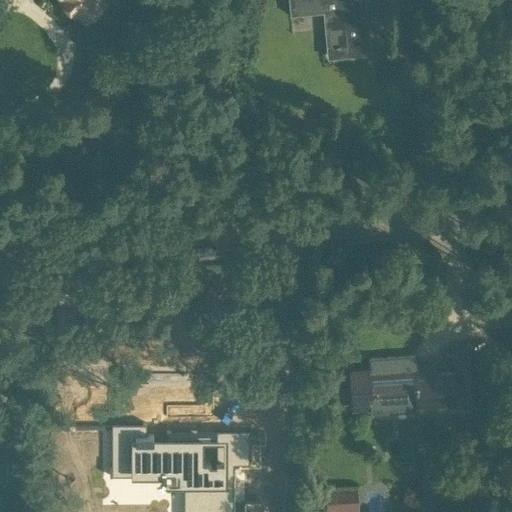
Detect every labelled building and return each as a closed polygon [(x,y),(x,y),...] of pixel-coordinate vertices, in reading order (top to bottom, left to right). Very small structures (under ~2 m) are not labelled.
[(65,0),(66,1),(63,4),(73,13),(76,10),(88,21),(105,2),(102,0),(65,0)] [(290,0),(292,13),(325,10),(329,47),(344,46),(345,53),(364,51),(362,34),(370,33),(367,0),(290,0)] [(511,362),(511,349),(505,338),(494,345),(507,366),(511,362)] [(485,342),(451,344),(453,365),(456,365),(457,381),(466,380),(467,404),(489,403),(485,342)] [(379,371),(351,372),(353,410),(372,408),(372,399),(387,398),(388,407),(455,403),(453,374),(436,375),(435,364),(425,365),(424,354),(378,357),(379,371)] [(250,463),(250,430),(167,430),(167,435),(165,435),(153,435),(153,432),(146,432),(146,422),(112,422),(111,463),(109,463),(109,475),(160,475),(160,478),(164,478),(164,486),(184,486),(184,511),(232,511),(233,463),(250,463)] [(357,511),(356,490),(326,493),(326,511),(357,511)]
